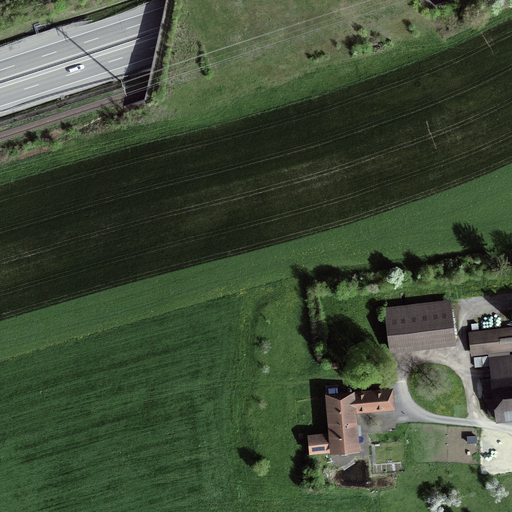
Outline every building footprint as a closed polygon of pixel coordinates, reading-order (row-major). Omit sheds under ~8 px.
[(384,306),(390,351),(456,343),(451,298),(384,306)] [(510,350),(511,350),(511,325),(468,331),(471,355),(488,353),(510,350)] [(491,377),(511,374),(511,353),(510,354),(510,350),(488,353),(488,355),(475,356),(476,367),(489,365),(491,377)] [(511,374),(491,377),(482,378),(485,400),(487,400),(488,416),(495,415),(496,421),(511,419),(511,374)] [(307,433),(309,453),(336,451),(337,459),(354,458),(353,450),(360,449),(359,435),(361,434),(360,424),(358,424),(357,412),(395,410),(393,387),(355,390),(355,389),(325,391),(328,431),(307,433)]
